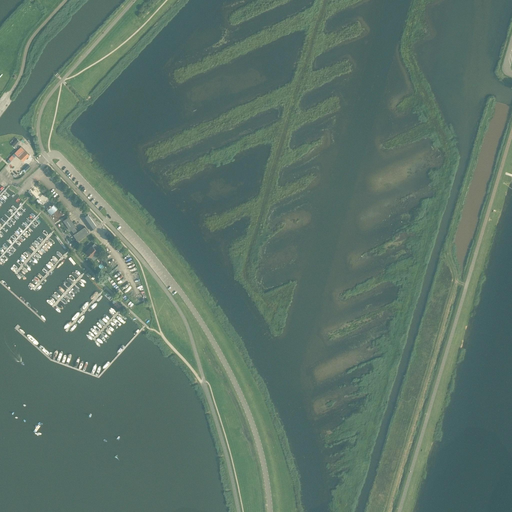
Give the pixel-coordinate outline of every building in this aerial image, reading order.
[(17,139),(12,145),(15,147),(20,142),(17,139)] [(21,146),(14,153),(23,161),(29,155),(21,146)] [(96,226),(87,215),(82,219),(91,231),(96,226)] [(68,228),(74,224),(68,216),(63,220),(68,228)] [(77,231),(75,227),(76,227),(74,224),(68,228),(70,230),(71,230),(74,234),(73,234),(78,241),(89,233),(84,226),(77,231)] [(97,250),(99,248),(96,245),(94,247),(92,245),(86,252),(91,257),(97,250)]
